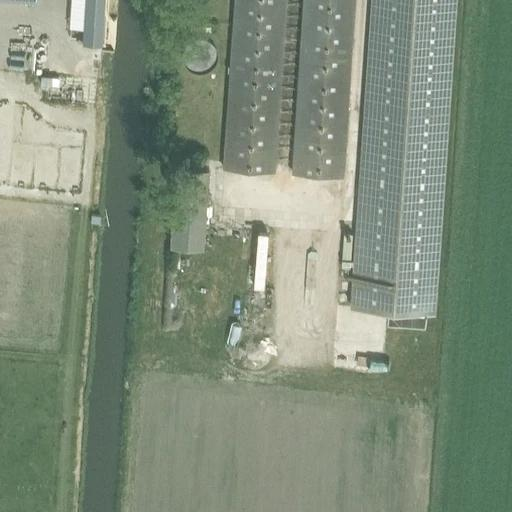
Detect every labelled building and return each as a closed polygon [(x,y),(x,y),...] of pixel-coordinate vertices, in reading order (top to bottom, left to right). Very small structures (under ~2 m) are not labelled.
[(84,0),(82,42),(102,43),(105,0),(84,0)] [(233,0),(223,167),(277,170),(287,0),(233,0)] [(303,0),(291,172),(344,176),(356,0),(303,0)] [(434,312),(455,0),(372,0),(351,306),(387,309),(426,311),(434,312)] [(169,246),(204,249),(210,167),(176,164),(169,246)] [(100,215),(91,214),(90,222),(100,222),(100,215)]
